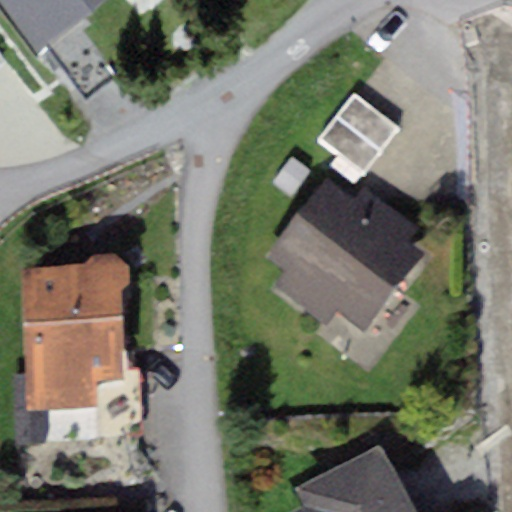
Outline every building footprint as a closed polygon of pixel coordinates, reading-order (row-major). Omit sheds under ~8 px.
[(0,0),(0,3),(40,57),(117,0),(0,0)] [(0,67),(11,59),(0,45),(0,67)] [(402,129),(358,96),(324,143),(368,176),(402,129)] [(347,204),(323,186),(267,264),(285,277),(274,292),(327,330),(336,318),(366,340),(420,265),(405,255),(417,237),(355,193),(347,204)] [(129,272),(24,271),(22,403),(102,404),(103,382),(127,382),(129,272)] [(298,511),(421,511),(392,449),(291,496),(298,511)]
